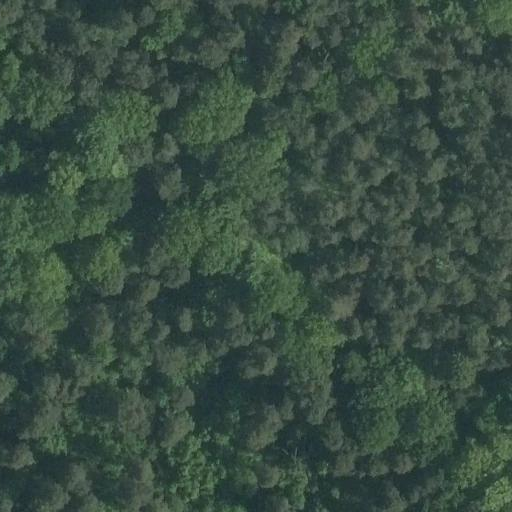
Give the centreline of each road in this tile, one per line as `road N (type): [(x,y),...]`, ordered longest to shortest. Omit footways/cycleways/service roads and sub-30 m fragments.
road 1 (track): [(511,486),(0,50)]
road 2 (track): [(0,250),(107,225),(156,184)]
